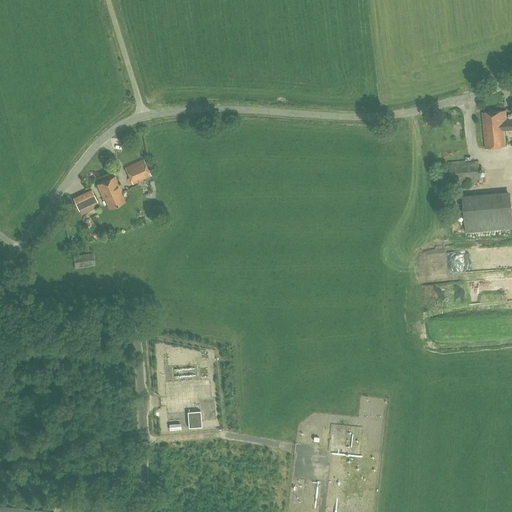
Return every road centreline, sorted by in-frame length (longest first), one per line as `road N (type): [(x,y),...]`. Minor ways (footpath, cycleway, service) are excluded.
road 1 (unclassified): [(0,276),(99,142),(133,119),(219,108),(389,114),(511,78)]
road 2 (unclassified): [(148,511),(130,322),(106,311),(0,306)]
road 3 (unknown): [(133,119),(108,0)]
